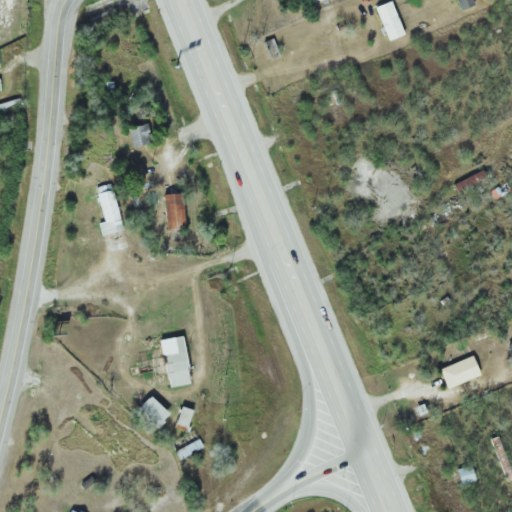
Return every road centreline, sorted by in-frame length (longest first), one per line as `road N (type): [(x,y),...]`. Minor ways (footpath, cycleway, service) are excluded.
road 1 (trunk): [(175,0),(368,461)]
road 2 (residential): [(0,404),(31,276),(58,12),(67,0)]
road 3 (primary): [(251,511),(368,461)]
